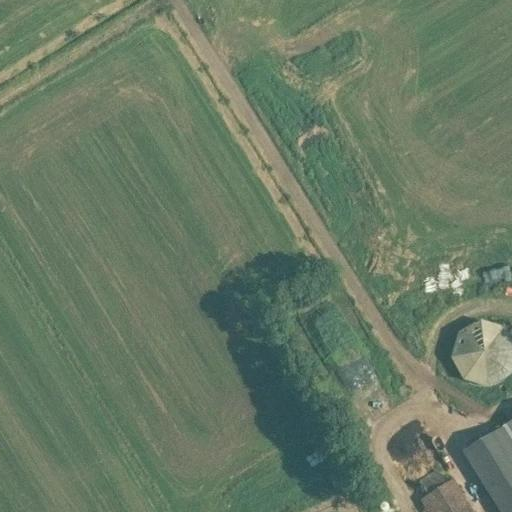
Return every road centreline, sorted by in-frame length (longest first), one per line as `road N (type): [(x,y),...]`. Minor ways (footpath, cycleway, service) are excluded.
road 1 (track): [(173,0),(421,396),(481,421)]
road 2 (track): [(421,396),(447,322),(481,300),(511,300)]
